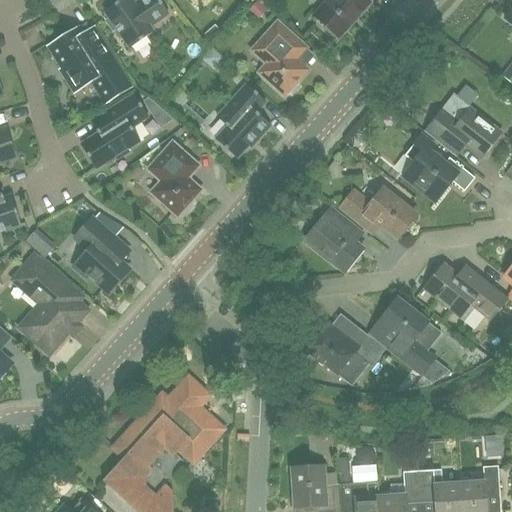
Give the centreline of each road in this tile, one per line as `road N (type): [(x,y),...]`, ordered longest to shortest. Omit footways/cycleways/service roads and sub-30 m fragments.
road 1 (tertiary): [(0,426),(61,410),(430,0)]
road 2 (residential): [(239,344),(296,293),(381,284),(442,242),(511,231)]
road 3 (residential): [(60,195),(4,12)]
road 4 (residential): [(255,511),(258,380),(239,344)]
